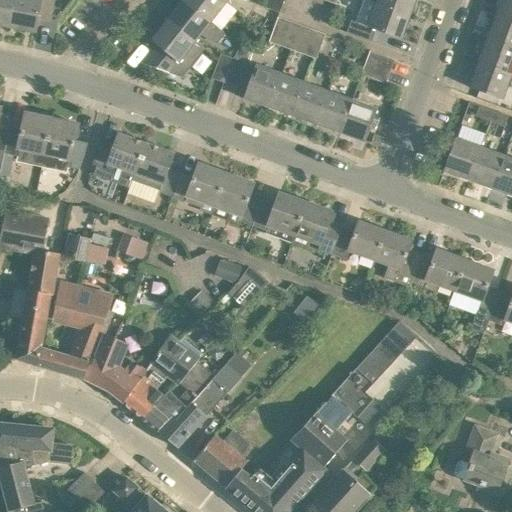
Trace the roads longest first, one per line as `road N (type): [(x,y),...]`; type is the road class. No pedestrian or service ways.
road 1 (residential): [(384,186),(55,75)]
road 2 (residential): [(221,511),(68,395),(0,384)]
road 3 (residential): [(384,186),(442,0)]
road 4 (residential): [(511,235),(384,186)]
